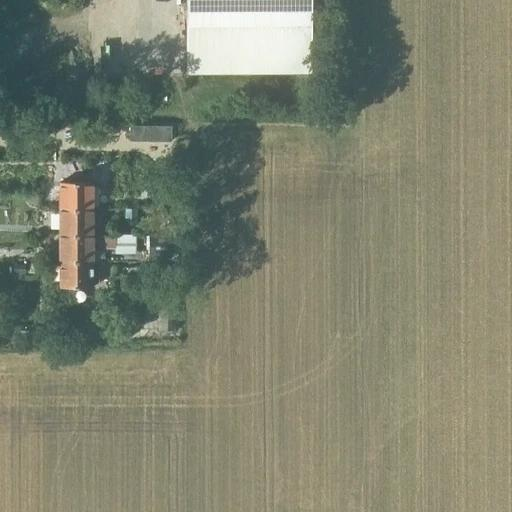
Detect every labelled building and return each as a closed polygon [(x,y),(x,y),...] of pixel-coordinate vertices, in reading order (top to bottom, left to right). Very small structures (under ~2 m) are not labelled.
[(184,0),(185,27),(185,75),(311,74),(310,0),(184,0)] [(113,75),(113,7),(5,7),(5,75),(113,75)] [(59,209),(92,208),(92,183),(59,183),(59,209)] [(59,234),(92,234),(92,208),(59,209),(59,234)] [(115,236),(92,236),(92,234),(59,234),(59,260),(92,260),(92,248),(115,248),(115,236)] [(170,238),(169,238),(169,234),(158,234),(158,235),(146,235),(146,258),(170,258),(170,244),(170,238)] [(98,272),(92,272),(92,260),(59,260),(59,288),(92,288),(92,283),(98,283),(98,272)] [(174,331),(174,307),(158,307),(157,331),(174,331)]
